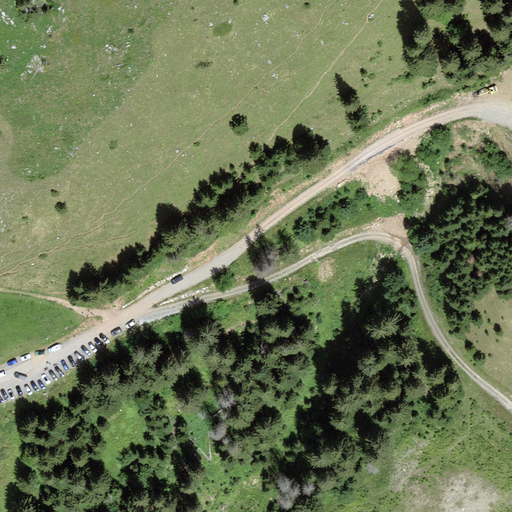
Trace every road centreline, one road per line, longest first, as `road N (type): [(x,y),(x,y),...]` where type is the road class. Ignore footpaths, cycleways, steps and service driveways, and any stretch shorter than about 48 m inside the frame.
road 1 (track): [(511,416),(442,342),(408,251),(381,233),(235,292),(123,321)]
road 2 (track): [(511,120),(482,110),(436,121),(123,321)]
road 3 (unclassified): [(123,321),(0,383)]
